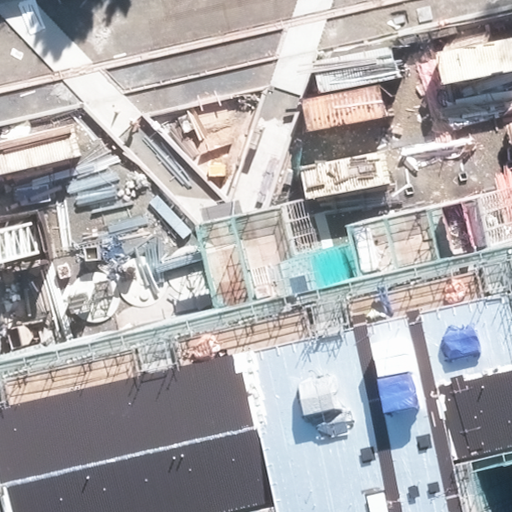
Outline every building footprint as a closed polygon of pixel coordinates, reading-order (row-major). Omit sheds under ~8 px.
[(459,0),(193,0),(192,72),(457,80),(459,0)] [(146,30),(0,22),(0,121),(141,129),(146,30)] [(236,151),(236,88),(193,88),(193,151),(236,151)] [(511,319),(507,295),(241,354),(274,506),(275,511),(460,511),(451,468),(511,454),(511,319)] [(241,354),(0,406),(0,488),(5,511),(248,511),(274,506),(241,354)]
